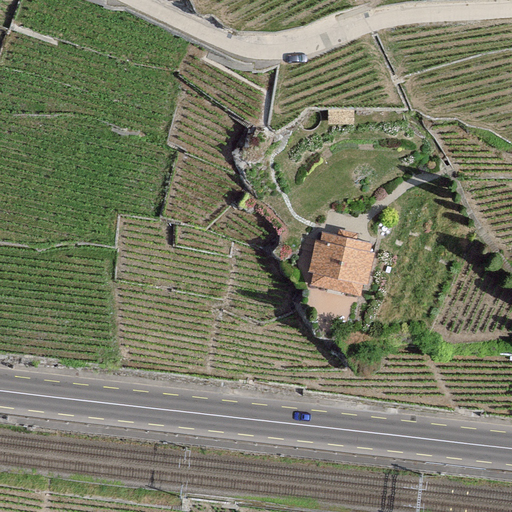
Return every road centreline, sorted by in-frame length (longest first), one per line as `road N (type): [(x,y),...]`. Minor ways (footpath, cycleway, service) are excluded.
road 1 (primary): [(0,390),(511,447)]
road 2 (track): [(131,0),(222,43),(272,40),(364,13),(511,5)]
